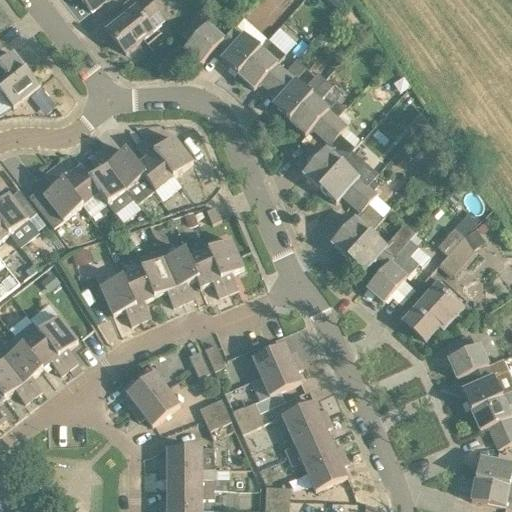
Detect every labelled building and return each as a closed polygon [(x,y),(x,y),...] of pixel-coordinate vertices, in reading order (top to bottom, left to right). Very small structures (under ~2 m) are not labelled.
[(79,0),(92,15),(110,0),(79,0)] [(108,35),(117,46),(126,58),(154,35),(145,24),(158,14),(149,3),(108,35)] [(248,15),(242,10),(229,24),(235,30),(248,15)] [(219,50),(224,44),(198,21),(182,39),(190,47),(184,54),(201,69),(219,50)] [(235,31),(224,44),(219,50),(227,57),(221,64),(238,79),(261,54),(235,31)] [(287,77),(261,54),(238,79),(255,94),(261,87),(271,95),(287,77)] [(0,55),(0,96),(1,97),(27,75),(13,57),(6,63),(0,55)] [(41,92),(27,75),(1,97),(14,113),(41,92)] [(287,77),(271,95),(280,104),(274,111),(290,125),(326,85),(318,77),(304,92),(287,77)] [(326,85),(290,125),(307,140),(313,134),(322,141),(338,122),(337,122),(345,113),(337,104),(328,113),(319,105),(332,90),(326,85)] [(57,109),(42,92),(31,101),(45,119),(57,109)] [(348,131),(338,122),(322,141),(331,149),(340,139),(348,131)] [(145,143),(174,181),(193,167),(173,141),(163,149),(153,136),(145,143)] [(331,149),(327,154),(327,153),(304,179),(320,193),(343,168),(341,166),(354,151),(340,139),(331,149)] [(174,181),(145,143),(136,149),(146,162),(138,169),(137,169),(144,179),(144,180),(155,195),(156,196),(174,181)] [(138,208),(155,195),(144,180),(144,179),(137,169),(138,169),(126,153),(115,161),(105,148),(97,155),(134,204),(138,208)] [(116,218),(134,204),(97,155),(88,161),(98,174),(89,181),(89,182),(101,197),(100,198),(108,208),(116,218)] [(82,211),(83,210),(91,221),(108,208),(100,198),(101,197),(89,182),(89,181),(81,169),(70,178),(60,165),(52,172),(82,211)] [(343,168),(320,193),(337,208),(343,201),(352,209),(368,190),(343,168)] [(54,231),(82,211),(52,172),(43,178),(53,191),(45,198),(39,190),(28,198),(54,231)] [(349,263),(372,238),(370,236),(383,222),(369,209),(378,199),(368,190),(352,209),(359,215),(354,222),(355,223),(332,248),(349,263)] [(39,237),(28,223),(37,217),(18,194),(11,200),(9,197),(0,204),(0,224),(22,251),(39,237)] [(222,223),(216,210),(206,215),(212,228),(222,223)] [(201,213),(191,217),(194,223),(203,219),(201,213)] [(139,226),(147,224),(144,217),(137,219),(139,226)] [(194,223),(191,217),(184,220),(188,231),(196,228),(194,223)] [(0,245),(10,238),(21,252),(22,251),(0,224),(0,245)] [(454,233),(463,241),(471,232),(462,224),(454,233)] [(385,249),(372,238),(349,263),(366,278),(372,271),(381,279),(411,245),(410,244),(415,237),(405,228),(385,249)] [(477,232),(463,241),(447,259),(440,266),(455,280),(475,257),(473,254),(486,246),(477,232)] [(447,259),(463,241),(454,233),(437,251),(447,259)] [(231,244),(210,252),(228,297),(238,293),(232,278),(243,273),(231,244)] [(408,282),(407,281),(418,268),(409,260),(418,251),(411,245),(381,279),(368,293),(385,308),(408,282)] [(228,297),(210,252),(189,261),(185,253),(184,253),(196,283),(200,292),(212,287),(218,301),(228,297)] [(75,267),(90,263),(87,253),(72,257),(75,267)] [(196,283),(184,253),(164,262),(183,306),(193,302),(187,287),(196,283)] [(172,311),(183,306),(164,262),(143,271),(156,301),(166,296),(172,311)] [(145,306),(156,301),(143,271),(122,280),(141,325),(151,321),(145,306)] [(53,276),(42,284),(51,295),(62,286),(53,276)] [(2,285),(8,293),(15,287),(10,279),(2,285)] [(131,329),(141,325),(122,280),(100,290),(113,320),(125,315),(131,329)] [(450,302),(438,291),(406,327),(427,346),(441,331),(445,334),(460,317),(447,306),(450,302)] [(58,321),(41,334),(70,373),(78,366),(69,354),(78,346),(58,321)] [(61,380),(70,373),(41,334),(39,336),(32,326),(15,339),(42,375),(51,368),(61,380)] [(15,339),(0,350),(0,355),(34,401),(42,394),(33,382),(42,375),(15,339)] [(503,363),(489,369),(481,349),(476,351),(471,341),(448,351),(453,362),(449,363),(458,384),(467,381),(504,364),(503,363)] [(216,348),(204,353),(214,375),(226,370),(216,348)] [(253,362),(261,381),(300,365),(296,357),(290,359),(285,348),(253,362)] [(25,408),(34,401),(0,355),(0,394),(6,402),(15,395),(25,408)] [(210,377),(200,355),(188,360),(198,382),(210,377)] [(511,398),(511,383),(504,364),(467,381),(472,391),(463,395),(472,416),(511,398)] [(302,387),(297,377),(304,374),(300,365),(261,381),(251,386),(260,406),(302,387)] [(128,410),(134,418),(167,392),(154,376),(126,397),(133,406),(128,410)] [(180,409),(167,392),(134,418),(140,425),(145,421),(152,431),(180,409)] [(511,435),(511,420),(507,410),(511,407),(511,398),(472,416),(481,436),(490,432),(494,443),(511,435)] [(199,413),(204,424),(226,414),(221,403),(199,413)] [(282,420),(290,439),(329,422),(325,413),(319,416),(314,406),(282,420)] [(237,428),(259,418),(254,407),(232,416),(237,428)] [(235,435),(226,414),(204,424),(213,444),(235,435)] [(259,418),(237,428),(242,439),(264,429),(259,418)] [(284,454),(288,463),(331,444),(327,434),(333,431),(329,422),(290,439),(295,449),(284,454)] [(511,435),(494,443),(500,455),(511,449),(511,435)] [(303,467),(307,477),(346,460),(342,451),(336,454),(331,444),(288,463),(292,472),(303,467)] [(215,452),(202,452),(166,452),(166,464),(159,464),(160,473),(202,473),(215,473),(215,452)] [(349,469),(346,460),(307,477),(315,496),(348,482),(343,471),(349,469)] [(511,491),(511,468),(481,462),(477,484),(511,491)] [(202,485),(202,473),(160,473),(160,483),(166,483),(166,494),(213,494),(213,484),(202,485)] [(213,484),(213,494),(229,494),(228,484),(213,484)] [(472,506),(500,511),(511,511),(511,491),(477,484),(472,506)] [(265,504),(289,504),(290,492),(265,491),(265,504)] [(159,511),(202,511),(202,503),(213,503),(213,494),(166,494),(166,505),(159,505),(159,511)]
